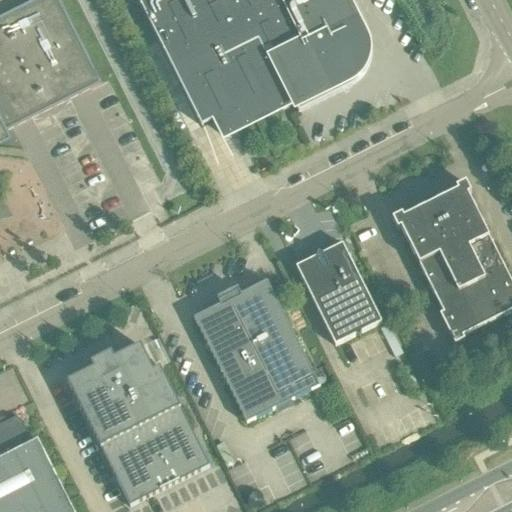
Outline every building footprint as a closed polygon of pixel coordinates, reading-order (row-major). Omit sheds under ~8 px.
[(0,146),(8,142),(4,134),(101,86),(57,0),(37,0),(0,18),(0,146)] [(368,36),(349,0),(136,0),(200,128),(215,119),(224,137),(292,103),(298,114),(351,87),(348,81),(350,80),(352,78),(354,76),(356,74),(358,72),(360,69),(363,69),(366,68),(369,60),(366,58),(364,56),(364,54),(364,51),(364,49),(364,47),(363,44),(362,41),(361,39),(368,36)] [(511,286),(467,198),(470,196),(465,185),(455,190),(457,193),(441,201),(439,198),(433,196),(419,203),(417,210),(418,213),(403,221),(401,218),(392,223),(397,233),(400,232),(442,316),(439,318),(454,347),(464,342),(462,339),(511,313),(511,286)] [(335,348),(380,325),(341,247),(296,270),(335,348)] [(246,425),(319,389),(266,285),(240,298),(237,291),(216,302),(219,308),(193,321),(246,425)] [(159,370),(153,373),(141,348),(114,361),(111,356),(91,366),(93,372),(68,385),(130,509),(209,469),(159,370)] [(439,377),(433,366),(427,354),(415,361),(426,384),(439,377)] [(72,511),(37,441),(32,444),(19,418),(0,426),(0,511),(72,511)]
